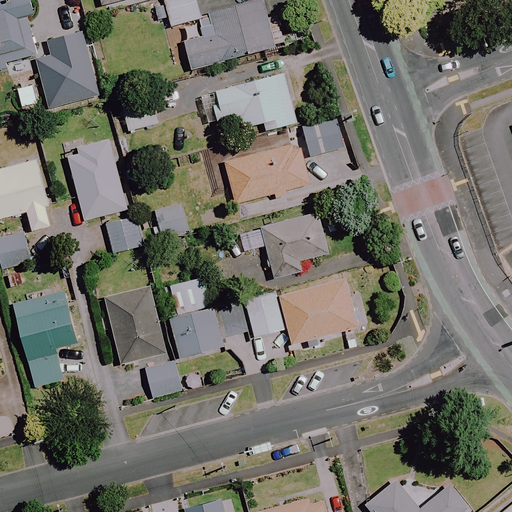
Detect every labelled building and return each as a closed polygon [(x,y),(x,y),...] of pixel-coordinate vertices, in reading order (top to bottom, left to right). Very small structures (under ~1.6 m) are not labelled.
[(0,0),(0,71),(11,69),(33,63),(16,0),(0,0)] [(199,21),(193,0),(169,0),(164,1),(170,28),(199,21)] [(274,49),(261,2),(211,16),(216,36),(184,44),(192,72),(274,49)] [(283,75),(221,91),(214,93),(217,104),(210,106),(214,124),(228,120),(237,118),(240,131),(265,124),(267,132),(295,125),(283,75)] [(147,94),(120,102),(110,105),(116,130),(127,127),(129,133),(156,126),(147,94)] [(343,146),(336,118),(307,125),(314,153),(343,146)] [(309,184),(297,142),(223,163),(235,205),(309,184)] [(125,212),(108,145),(66,155),(83,223),(125,212)] [(325,180),(319,159),(307,162),(313,183),(325,180)] [(51,229),(37,162),(0,170),(0,220),(26,215),(30,233),(51,229)] [(187,233),(182,208),(155,213),(160,238),(187,233)] [(329,255),(317,213),(238,235),(243,254),(264,248),(274,281),(303,272),(301,263),(329,255)] [(135,249),(129,220),(106,225),(112,254),(135,249)] [(0,269),(30,264),(24,234),(0,238),(0,269)] [(212,312),(203,278),(169,287),(176,318),(169,320),(178,359),(223,348),(221,339),(239,335),(232,307),(212,312)] [(359,329),(346,280),(245,305),(253,339),(287,331),(290,346),(359,329)] [(164,355),(148,289),(104,299),(120,365),(164,355)] [(56,350),(76,345),(63,293),(13,305),(26,358),(26,357),(34,389),(64,381),(56,350)] [(181,393),(174,363),(145,369),(151,399),(181,393)] [(366,507),(370,511),(450,511),(436,495),(417,510),(396,483),(366,507)] [(324,511),(321,497),(261,511),(324,511)]
